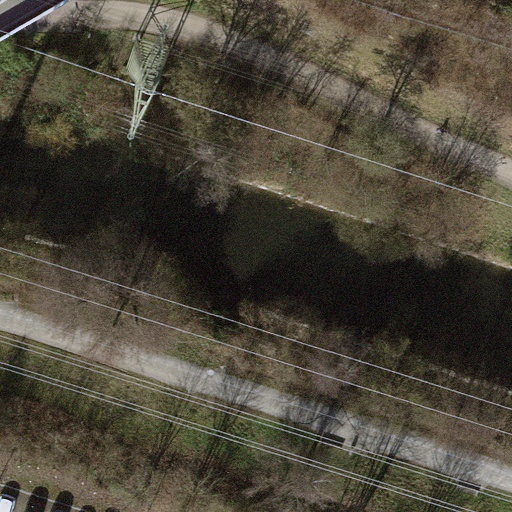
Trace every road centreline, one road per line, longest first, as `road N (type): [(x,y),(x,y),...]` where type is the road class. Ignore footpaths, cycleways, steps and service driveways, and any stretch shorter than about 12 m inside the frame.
road 1 (track): [(511,480),(0,322)]
road 2 (track): [(511,175),(347,83),(154,12),(53,14)]
